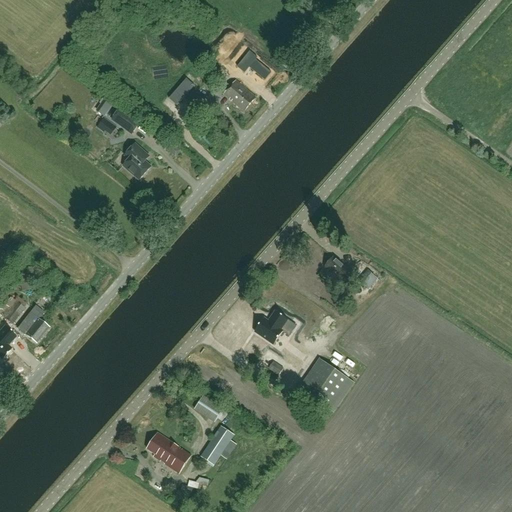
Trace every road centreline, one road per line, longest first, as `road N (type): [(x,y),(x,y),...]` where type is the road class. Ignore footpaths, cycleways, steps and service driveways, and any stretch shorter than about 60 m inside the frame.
road 1 (tertiary): [(41,511),(495,0)]
road 2 (unclassified): [(0,427),(379,0)]
